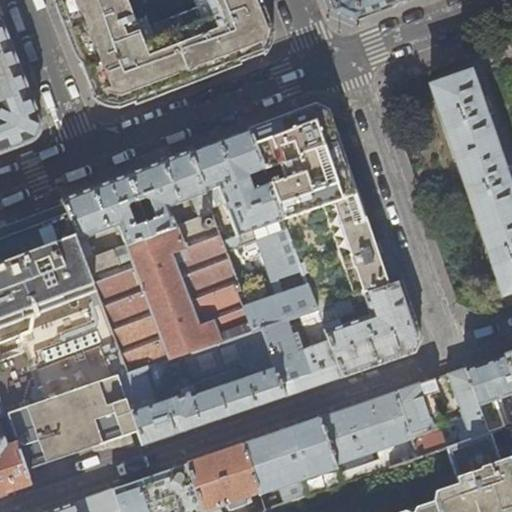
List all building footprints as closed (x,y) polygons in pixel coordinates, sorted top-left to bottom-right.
[(260,0),(63,0),(56,3),(77,56),(97,106),(103,109),(111,112),(165,92),(269,52),(272,46),(276,39),(260,0)] [(329,0),(333,9),(344,14),(356,19),(391,6),(407,0),(329,0)] [(21,75),(0,22),(0,154),(30,143),(33,141),(37,137),(39,132),(40,128),(39,121),(21,75)] [(431,88),(503,296),(511,293),(511,198),(508,186),(502,170),(484,118),(478,100),(469,75),(431,88)] [(491,115),(485,98),(478,100),(484,118),(491,115)] [(362,213),(333,128),(297,111),(282,117),(247,131),(262,170),(263,171),(281,165),(286,178),(268,185),(317,310),(350,299),(356,297),(387,287),(362,213)] [(245,177),(262,170),(247,131),(196,150),(187,153),(207,205),(221,200),(236,240),(222,245),(240,290),(235,292),(250,332),(261,329),(286,321),(300,316),(317,310),(268,185),(249,192),(245,177)] [(222,245),(207,205),(187,153),(170,160),(85,192),(60,201),(62,206),(127,374),(250,332),(235,292),(240,290),(222,245)] [(511,185),(511,177),(509,167),(502,170),(508,186),(511,185)] [(6,415),(8,421),(17,448),(25,471),(54,461),(109,442),(138,432),(120,376),(127,374),(62,206),(0,229),(0,405),(4,416),(6,415)] [(420,340),(401,282),(387,287),(356,297),(358,302),(364,300),(370,315),(339,326),(336,318),(354,311),(350,299),(317,310),(342,378),(383,364),(414,353),(420,340)] [(301,350),(295,333),(290,335),(286,321),(261,329),(284,398),(315,387),(342,378),(317,310),(300,316),(311,347),(301,350)] [(250,332),(127,374),(120,376),(138,432),(142,446),(180,434),(244,412),(284,398),(261,329),(250,332)] [(511,395),(511,380),(504,356),(484,363),(465,369),(478,407),(511,395)] [(430,402),(437,399),(435,394),(437,391),(434,384),(435,383),(435,380),(395,393),(417,458),(446,448),(487,435),(478,407),(465,369),(446,376),(446,377),(465,432),(457,434),(456,430),(451,431),(446,428),(439,431),(437,425),(438,424),(430,402)] [(417,458),(395,393),(361,405),(318,420),(334,465),(376,452),(379,460),(338,474),(341,484),(417,458)] [(25,471),(17,448),(10,451),(9,447),(4,448),(0,436),(0,423),(8,421),(6,415),(4,416),(0,417),(0,495),(1,495),(29,485),(25,471)] [(334,465),(318,420),(282,432),(242,446),(258,495),(264,511),(287,503),(282,488),(310,479),(315,493),(341,484),(338,474),(334,465)] [(511,511),(511,459),(511,456),(501,459),(491,433),(487,435),(446,448),(458,483),(435,491),(432,501),(416,506),(413,511),(408,511),(404,510),(397,511),(511,511)] [(258,495),(242,446),(215,455),(186,465),(202,511),(217,511),(217,510),(226,507),(228,511),(249,504),(247,499),(258,495)] [(202,511),(186,465),(147,478),(110,491),(116,511),(202,511)] [(116,511),(110,491),(94,497),(72,504),(74,511),(116,511)]
